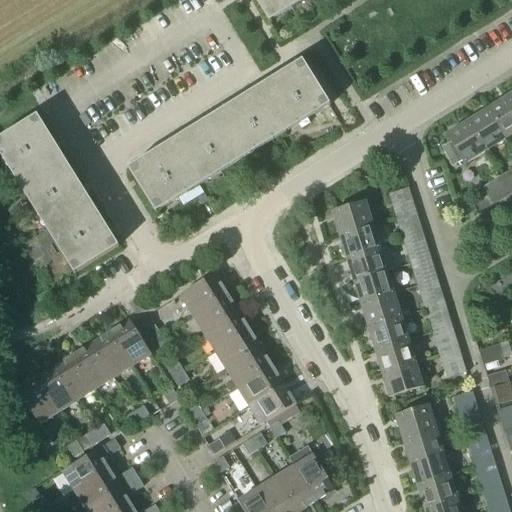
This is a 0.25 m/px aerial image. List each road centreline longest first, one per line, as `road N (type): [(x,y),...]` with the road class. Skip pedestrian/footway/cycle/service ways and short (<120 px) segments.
road 1 (residential): [(397,511),(360,417),(239,220)]
road 2 (residential): [(239,220),(511,58)]
road 3 (residential): [(157,268),(93,165)]
